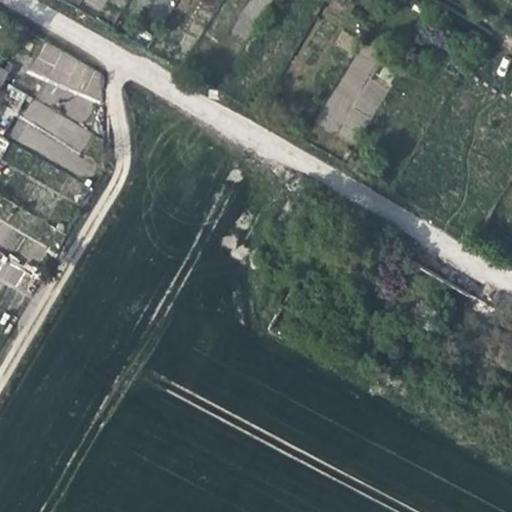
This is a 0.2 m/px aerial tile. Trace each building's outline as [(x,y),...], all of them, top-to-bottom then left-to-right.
[(387,0),(403,9),(408,1),(406,0),(387,0)] [(485,53),(489,45),(479,40),(474,47),(485,53)] [(56,78),(59,46),(38,44),(34,76),(56,78)] [(390,86),(372,75),(379,63),(357,50),(314,122),(354,146),(390,86)] [(0,63),(0,84),(9,69),(0,63)] [(68,121),(58,137),(81,151),(91,134),(68,121)] [(0,278),(25,290),(34,270),(0,253),(0,278)]
